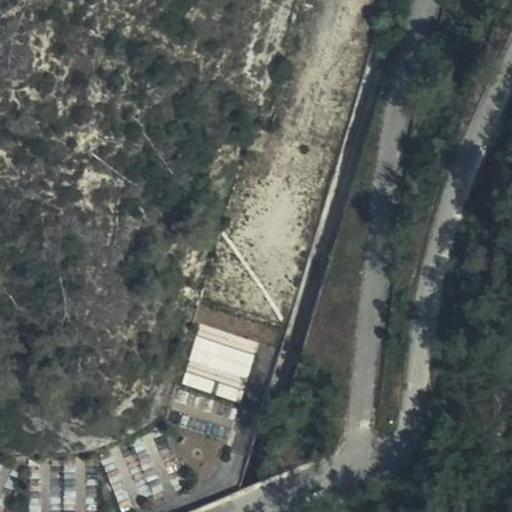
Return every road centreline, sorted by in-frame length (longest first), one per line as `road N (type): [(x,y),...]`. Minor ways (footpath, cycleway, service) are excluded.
road 1 (unclassified): [(251,511),(361,467),(409,423),(422,318)]
road 2 (track): [(422,318),(445,215),(511,48)]
